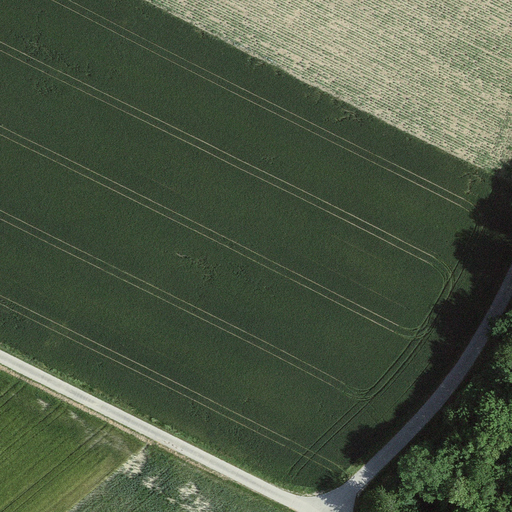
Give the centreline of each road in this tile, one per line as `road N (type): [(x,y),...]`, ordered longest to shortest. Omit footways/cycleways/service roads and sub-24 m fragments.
road 1 (track): [(0,355),(311,511)]
road 2 (track): [(511,301),(449,397),(335,511)]
